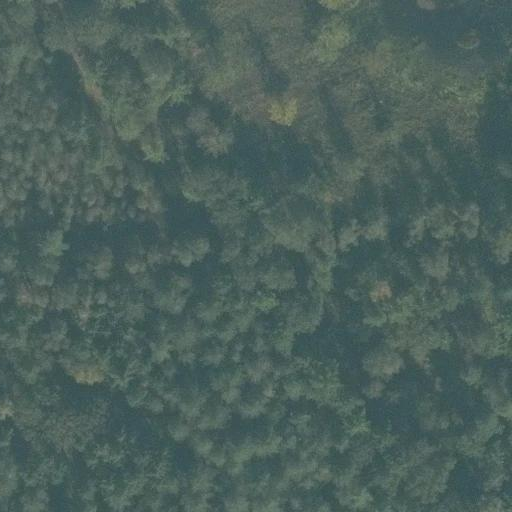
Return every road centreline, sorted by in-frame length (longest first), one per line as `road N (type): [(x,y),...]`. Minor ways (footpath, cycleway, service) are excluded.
road 1 (track): [(485,511),(269,251),(91,0)]
road 2 (track): [(0,277),(511,228)]
